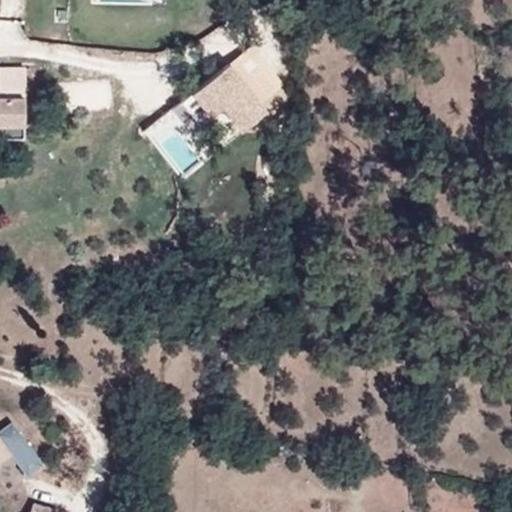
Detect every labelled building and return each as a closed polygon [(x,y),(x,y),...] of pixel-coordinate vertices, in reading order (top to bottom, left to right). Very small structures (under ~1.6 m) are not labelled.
[(232,47),(190,62),(203,96),(228,86),(235,106),(284,88),(272,56),(239,68),(232,47)] [(32,130),(30,81),(4,82),(4,93),(0,93),(0,119),(5,119),(5,133),(15,132),(32,130)] [(285,309),(268,306),(264,327),(282,331),(285,309)] [(14,412),(0,422),(0,455),(13,447),(29,471),(46,459),(14,412)] [(54,511),(55,508),(32,502),(29,511),(54,511)]
